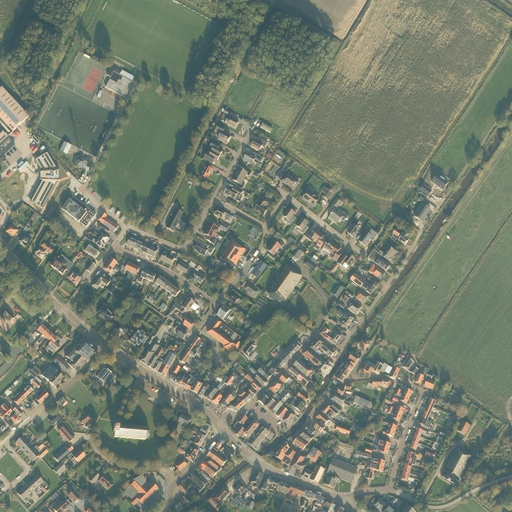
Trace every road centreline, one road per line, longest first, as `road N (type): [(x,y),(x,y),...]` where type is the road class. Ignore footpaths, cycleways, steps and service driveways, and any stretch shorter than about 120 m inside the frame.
road 1 (track): [(151,238),(274,0)]
road 2 (residential): [(248,405),(314,336),(341,346),(420,233)]
road 3 (track): [(376,339),(511,135)]
road 4 (residential): [(389,491),(424,392),(383,377),(350,379)]
road 5 (secondary): [(347,503),(266,467),(223,430)]
road 6 (residential): [(4,442),(106,346)]
road 7 (unclassified): [(389,491),(437,508),(511,476)]
